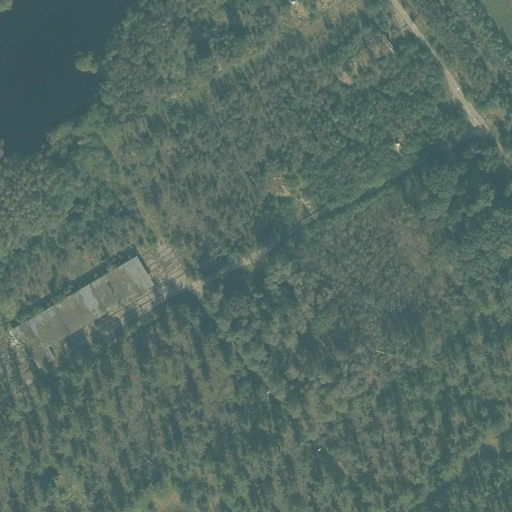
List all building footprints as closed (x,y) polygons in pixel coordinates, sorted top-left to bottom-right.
[(284,0),(297,19),(325,0),(284,0)] [(378,20),(327,54),(355,95),(406,61),(378,20)] [(425,93),(375,127),(402,167),(453,133),(425,93)] [(294,147),(263,165),(282,198),(314,179),(294,147)] [(476,164),(426,198),(453,239),(504,205),(476,164)] [(511,250),(483,270),(510,311),(511,309),(511,250)] [(136,255),(10,330),(18,344),(23,341),(39,368),(55,359),(48,347),(153,284),(136,255)] [(285,273),(254,292),(273,325),(305,306),(285,273)] [(268,430),(236,448),(256,481),(287,462),(268,430)] [(66,471),(48,481),(57,496),(74,485),(66,471)] [(322,485),(311,494),(316,499),(327,490),(322,485)]
